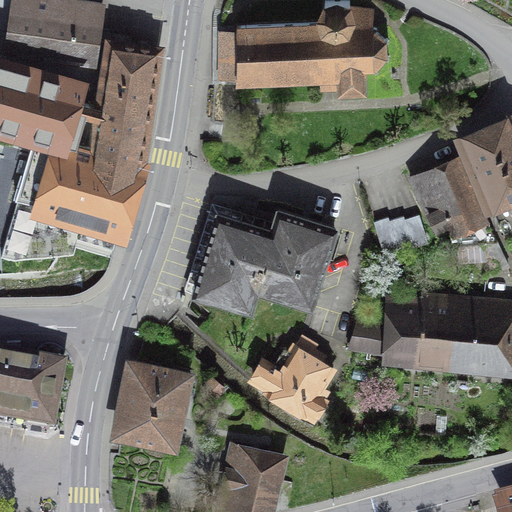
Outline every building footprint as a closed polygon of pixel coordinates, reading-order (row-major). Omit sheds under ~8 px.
[(106,9),(54,0),(13,0),(5,51),(96,68),(106,9)] [(237,83),(339,79),(338,71),(364,70),(373,69),(375,72),(379,70),(377,67),(385,59),(388,59),(389,56),(387,55),(386,42),(389,41),(388,37),(385,38),(376,31),(377,28),(374,26),(372,29),(371,29),(372,12),(349,8),(350,0),(325,1),(323,22),(237,25),(237,83)] [(83,153),(146,169),(164,44),(103,36),(83,153)] [(63,148),(83,77),(0,52),(0,130),(43,142),(63,148)] [(365,92),(364,70),(338,71),(339,79),(339,93),(365,92)] [(511,115),(461,135),(491,213),(511,204),(511,115)] [(146,169),(83,153),(63,148),(43,142),(25,214),(128,240),(146,169)] [(425,211),(434,233),(446,228),(450,235),(483,222),(455,154),(419,169),(435,207),(425,211)] [(333,233),(335,227),(279,209),(272,230),(218,213),(206,250),(194,290),(250,308),(257,287),(311,304),(333,233)] [(391,219),(378,222),(387,253),(431,242),(424,216),(408,220),(407,217),(392,221),(391,219)] [(511,266),(501,240),(485,247),(497,274),(511,267),(511,266)] [(511,362),(511,307),(495,307),(495,313),(478,312),(478,310),(386,303),(384,325),(357,321),(348,346),(392,353),(392,354),(511,362)] [(314,347),(300,338),(294,347),(280,347),(270,363),(265,360),(253,378),(313,415),(323,400),(315,395),(331,370),(309,356),(314,347)] [(0,356),(0,412),(22,416),(28,418),(28,420),(48,424),(48,421),(50,421),(60,367),(16,359),(17,357),(7,355),(6,357),(0,356)] [(190,386),(192,378),(134,366),(127,398),(121,429),(170,440),(182,385),(190,386)] [(213,377),(206,385),(218,395),(224,387),(213,377)] [(297,462),(235,448),(222,505),(251,511),(280,511),(286,511),(297,462)] [(511,511),(511,502),(501,505),(502,511),(511,511)]
